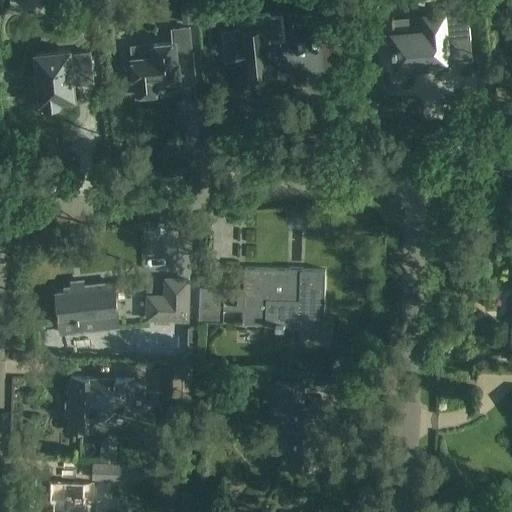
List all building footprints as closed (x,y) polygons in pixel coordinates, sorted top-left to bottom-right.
[(449,61),(447,42),(471,39),(468,7),(444,9),(444,13),(427,15),(428,31),(394,35),(397,67),(449,61)] [(275,74),(272,41),(284,40),(281,16),(269,18),(270,27),(239,30),(240,45),(237,45),(238,60),(242,59),(244,77),(258,76),(261,76),(275,74)] [(189,28),(172,29),(173,43),(153,44),(154,57),(133,59),(135,81),(136,81),(138,94),(141,94),(141,98),(156,96),(156,92),(159,92),(159,91),(176,89),(175,79),(180,79),(178,65),(193,64),(189,28)] [(92,76),(89,51),(69,53),(69,49),(36,52),(38,74),(30,75),(32,95),(39,94),(40,100),(43,100),(44,104),(59,103),(59,98),(74,97),(72,78),(92,76)] [(244,325),(302,326),(302,319),(325,320),(326,272),(245,270),(244,325)] [(147,295),(146,318),(186,319),(187,279),(164,278),(164,296),(147,295)] [(59,334),(102,330),(102,334),(117,332),(117,328),(115,316),(112,283),(64,288),(64,291),(55,292),(59,334)] [(200,287),(199,309),(199,322),(223,322),(223,310),(224,288),(200,287)] [(198,363),(199,328),(188,328),(187,362),(198,363)] [(196,401),(197,365),(165,364),(164,400),(196,401)] [(231,383),(251,383),(252,373),(231,373),(231,383)] [(71,398),(66,398),(66,414),(70,414),(70,430),(87,431),(88,417),(104,418),(115,408),(133,409),(134,407),(144,407),(145,382),(134,382),(135,379),(116,378),(116,381),(90,380),(90,378),(71,378),(71,398)] [(277,380),(277,383),(276,396),(280,396),(280,406),(276,406),(276,421),(285,421),(284,465),(318,466),(319,433),(314,433),(314,422),(320,422),(320,406),(301,405),(302,381),(277,380)] [(276,396),(277,383),(264,383),(265,396),(276,396)] [(116,446),(100,445),(100,460),(116,461),(116,446)] [(93,461),(92,478),(178,479),(178,465),(93,461)] [(50,482),(49,502),(52,502),(51,511),(82,511),(83,499),(93,499),(93,483),(50,482)]
